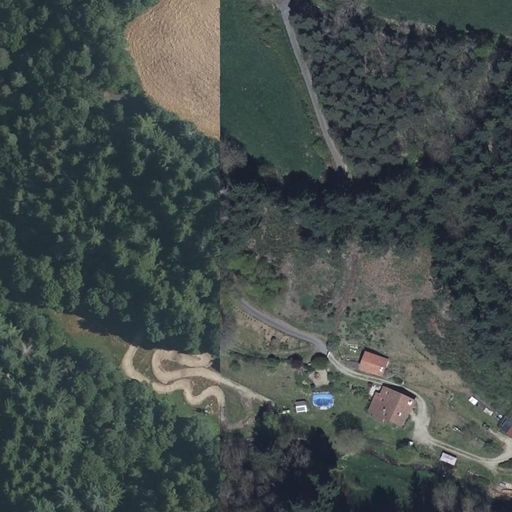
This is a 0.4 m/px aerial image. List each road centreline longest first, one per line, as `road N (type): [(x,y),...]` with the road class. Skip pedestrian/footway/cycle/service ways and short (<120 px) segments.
road 1 (unclassified): [(511,58),(396,39),(285,1),(349,193),(336,207),(300,213),(135,110),(107,128),(121,170),(205,276),(329,353)]
road 2 (track): [(323,346),(315,356),(262,354),(53,300),(0,301)]
road 3 (track): [(511,448),(493,463),(416,432),(418,396),(351,375),(329,353)]
